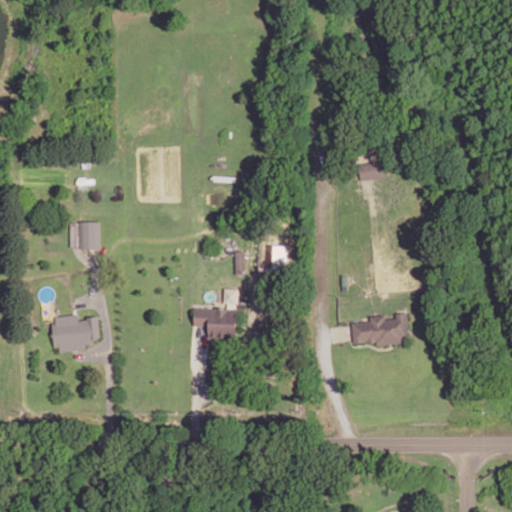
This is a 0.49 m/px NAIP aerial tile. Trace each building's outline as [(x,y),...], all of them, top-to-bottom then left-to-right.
[(360,162),(362,177),(389,174),(387,158),(360,162)] [(82,246),(102,246),(102,219),(83,219),(82,246)] [(238,268),(246,267),(245,250),(237,250),(238,268)] [(238,303),(239,289),(225,288),(224,302),(238,303)] [(196,306),(195,323),(211,323),(211,333),(233,334),(233,325),(238,325),(239,308),(230,307),(230,306),(217,305),(217,307),(196,306)] [(355,321),(357,341),(381,338),(381,342),(393,341),(405,339),(405,334),(411,323),(410,310),(373,313),(373,319),(355,321)] [(57,315),(57,321),(53,322),(56,345),(61,344),(62,349),(87,346),(87,341),(93,340),(92,335),(102,334),(99,314),(88,315),(89,318),(80,319),(79,313),(57,315)]
